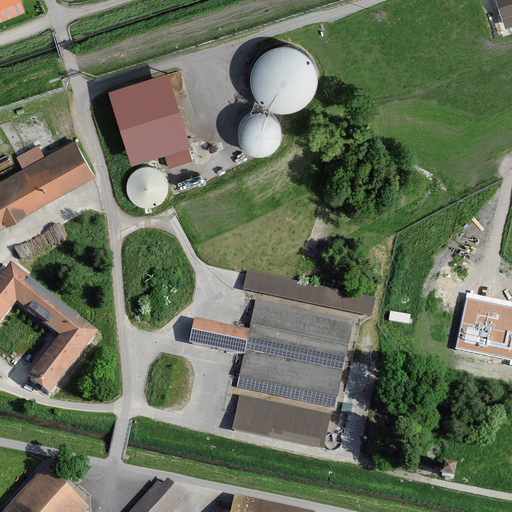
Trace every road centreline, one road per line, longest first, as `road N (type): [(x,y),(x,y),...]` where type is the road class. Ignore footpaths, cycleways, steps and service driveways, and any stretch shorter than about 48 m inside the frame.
road 1 (track): [(71,66),(280,0)]
road 2 (track): [(120,0),(0,38)]
